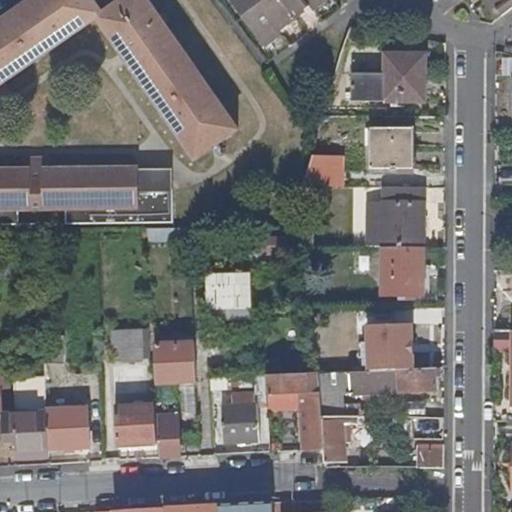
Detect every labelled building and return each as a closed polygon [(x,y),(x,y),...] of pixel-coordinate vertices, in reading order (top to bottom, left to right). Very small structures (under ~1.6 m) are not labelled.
[(196,161),(238,131),(147,0),(125,0),(103,16),(91,0),(33,0),(0,23),(0,87),(97,20),(196,161)] [(273,29),(279,30),(312,6),(312,0),(315,0),(319,1),(319,0),(229,0),(261,43),(272,35),(273,29)] [(511,0),(489,0),(490,0),(495,2),(494,6),(503,18),(511,11),(511,0)] [(426,102),(427,55),(387,54),(385,74),(352,73),(352,100),(426,102)] [(511,75),(511,61),(499,61),(499,75),(511,75)] [(371,129),(371,169),(387,169),(407,169),(407,157),(415,157),(415,129),(371,129)] [(337,158),(313,158),(304,188),(336,188),(337,158)] [(0,171),(0,225),(176,225),(176,191),(140,191),(140,171),(51,171),(51,161),(27,161),(27,171),(0,171)] [(176,170),(140,171),(140,191),(176,191),(176,170)] [(425,189),(385,189),(385,202),(425,202),(425,189)] [(425,202),(385,202),(384,248),(424,247),(425,202)] [(308,219),(295,219),(292,229),(296,248),(309,248),(308,219)] [(145,228),(145,242),(172,242),(172,227),(145,228)] [(43,231),(23,231),(22,245),(43,245),(43,231)] [(141,231),(97,231),(97,240),(140,239),(141,231)] [(248,256),(287,255),(287,239),(248,239),(248,256)] [(424,247),(384,248),(383,294),(398,295),(416,295),(424,295),(424,247)] [(209,308),(210,308),(251,307),(251,275),(208,276),(209,308)] [(251,307),(210,308),(211,328),(252,326),(251,307)] [(414,323),(367,325),(368,373),(416,371),(414,323)] [(142,360),(141,331),(110,333),(112,363),(142,361),(142,360)] [(511,332),(500,332),(500,349),(511,349),(511,332)] [(63,338),(46,338),(46,365),(63,365),(63,338)] [(197,384),(195,343),(154,345),(160,456),(161,460),(181,459),(180,447),(180,432),(178,385),(197,384)] [(445,376),(445,369),(439,369),(416,371),(368,373),(338,374),(339,393),(351,392),(351,395),(366,394),(383,394),(436,391),(436,390),(441,390),(441,377),(445,376)] [(319,375),(319,373),(299,374),(300,393),(304,452),(326,451),(323,419),(320,393),(319,375)] [(300,393),(299,374),(266,376),(270,454),(281,453),(280,394),(300,393)] [(339,393),(338,374),(319,375),(320,393),(331,393),(339,393)] [(211,379),(212,393),(230,392),(229,378),(211,379)] [(331,393),(320,393),(323,419),(343,419),(350,419),(356,419),(356,411),(331,411),(331,393)] [(240,449),(254,448),(254,442),(260,442),(258,406),(223,408),(224,444),(240,443),(240,449)] [(118,448),(157,446),(154,407),(116,409),(118,448)] [(46,414),(49,451),(89,449),(87,409),(46,411),(46,414)] [(16,453),(49,451),(46,414),(2,417),(4,443),(15,442),(16,453)] [(323,419),(326,451),(327,464),(346,463),(345,443),(344,437),(343,419),(323,419)] [(383,438),(405,437),(405,421),(383,421),(383,438)] [(445,469),(445,450),(420,451),(419,469),(445,469)]
